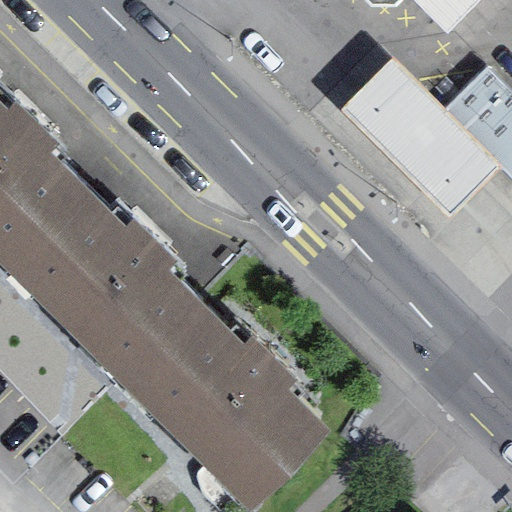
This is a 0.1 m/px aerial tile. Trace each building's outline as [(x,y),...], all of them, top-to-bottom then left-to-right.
[(511,0),(369,0),(377,7),(407,0),(409,0),(445,31),(477,0),(511,0)] [(474,183),(498,159),(444,106),(448,102),(394,48),(366,75),(340,101),(449,208),(474,183)] [(444,106),(498,159),(511,173),(511,88),(487,63),(448,102),(444,106)] [(0,237),(20,258),(99,178),(0,79),(0,237)] [(20,258),(134,370),(213,291),(99,178),(20,258)] [(213,291),(134,370),(265,501),(344,421),(213,291)]
